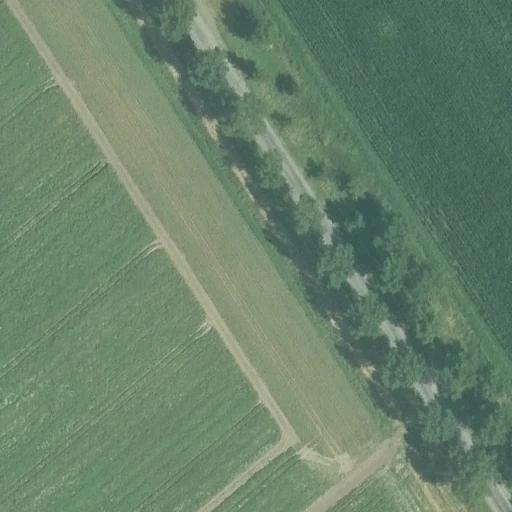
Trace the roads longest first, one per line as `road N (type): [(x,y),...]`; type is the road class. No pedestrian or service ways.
road 1 (tertiary): [(507,511),(179,0)]
road 2 (track): [(138,0),(459,511)]
